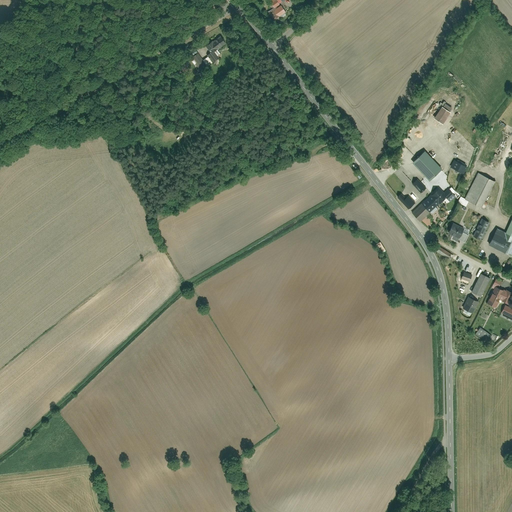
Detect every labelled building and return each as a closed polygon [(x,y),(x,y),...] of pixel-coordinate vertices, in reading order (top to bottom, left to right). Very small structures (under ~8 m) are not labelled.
[(271,0),(267,3),(271,9),(277,5),(273,0),(271,0)] [(286,16),(284,14),(285,13),(280,5),(267,13),(273,21),(279,18),(280,20),(286,16)] [(219,34),(204,46),(210,53),(206,57),(211,63),(218,57),(214,52),(227,42),(219,34)] [(197,53),(191,58),(199,68),(205,63),(197,53)] [(177,74),(183,76),(188,63),(182,60),(177,74)] [(203,71),(197,75),(200,79),(206,76),(203,71)] [(433,119),(443,125),(449,114),(439,108),(433,119)] [(425,153),(412,164),(428,183),(441,171),(425,153)] [(453,161),(449,169),(461,176),(465,169),(453,161)] [(477,173),(465,199),(481,207),(493,181),(477,173)] [(417,179),(411,184),(419,193),(425,188),(417,179)] [(429,212),(431,214),(437,209),(434,207),(445,197),(437,189),(412,213),(420,221),(429,212)] [(444,195),(448,199),(453,193),(449,189),(444,195)] [(414,203),(402,193),(396,199),(409,209),(414,203)] [(467,234),(480,240),(488,224),(475,217),(467,234)] [(486,246),(511,256),(511,253),(511,219),(510,219),(505,232),(494,227),(486,246)] [(452,222),(446,233),(464,241),(467,234),(462,232),(464,228),(452,222)] [(384,251),(375,238),(370,242),(378,255),(384,251)] [(439,247),(436,253),(446,259),(450,253),(439,247)] [(449,261),(445,271),(461,277),(465,267),(449,261)] [(488,278),(477,273),(469,291),(479,296),(488,278)] [(511,294),(511,293),(503,289),(504,288),(494,283),(485,303),(495,308),(499,300),(507,304),(511,294)] [(466,297),(461,308),(472,313),(477,302),(466,297)] [(511,309),(503,305),(500,314),(511,318),(511,309)] [(479,328),(475,334),(488,343),(492,337),(479,328)]
